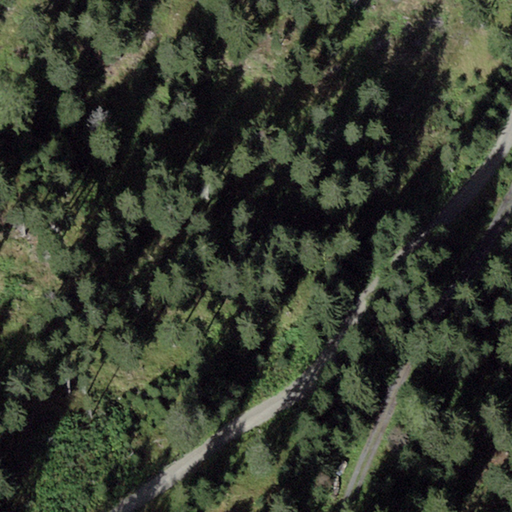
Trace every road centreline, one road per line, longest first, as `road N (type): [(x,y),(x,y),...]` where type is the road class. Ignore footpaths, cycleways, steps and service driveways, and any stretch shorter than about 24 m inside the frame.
road 1 (track): [(123,511),(322,368),(348,315),(484,169),(511,121)]
road 2 (track): [(342,511),(411,350),(471,278),(511,194)]
